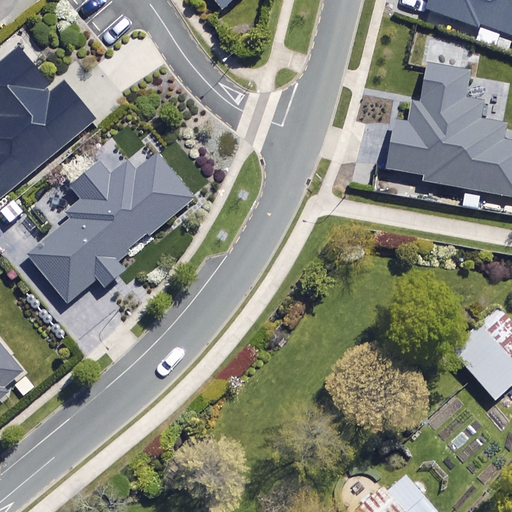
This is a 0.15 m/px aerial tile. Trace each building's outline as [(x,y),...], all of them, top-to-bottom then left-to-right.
[(213,0),(223,11),(236,0),(213,0)] [(511,0),(432,0),(428,11),(444,16),(442,24),(476,35),(479,28),(511,38),(511,0)] [(0,196),(96,121),(67,84),(55,93),(21,50),(0,66),(0,196)] [(413,103),(409,124),(397,122),(388,171),(424,178),(423,182),(511,198),(511,142),(500,141),(503,125),(485,121),(488,104),(468,100),(473,72),(429,64),(422,104),(413,103)] [(72,187),(82,200),(68,212),(74,220),(29,258),(70,305),(98,280),(106,289),(135,265),(125,253),(150,232),(154,237),(198,200),(160,155),(137,174),(128,164),(112,177),(100,163),(72,187)] [(511,387),(511,360),(482,327),(453,353),(496,401),(511,387)] [(0,400),(6,396),(2,392),(24,373),(0,345),(0,400)] [(436,511),(408,477),(389,492),(385,487),(354,511),(436,511)]
